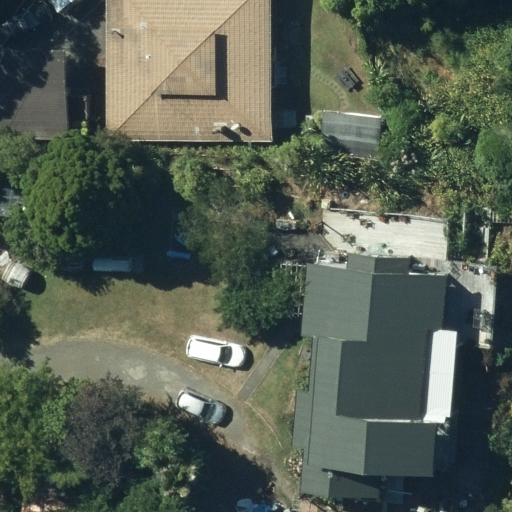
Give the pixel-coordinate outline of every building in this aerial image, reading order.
[(115,0),(114,127),(285,130),(285,0),(115,0)] [(0,67),(0,130),(77,131),(76,33),(16,34),(0,67)] [(390,103),(332,98),(328,147),(386,152),(390,103)] [(29,210),(47,212),(51,168),(10,164),(6,201),(30,204),(29,210)] [(313,475),(391,481),(394,442),(458,448),(462,393),(438,391),(444,307),(461,309),(463,254),(421,252),(422,240),(356,236),(356,248),(318,246),(312,320),(327,320),(323,376),(306,376),(303,432),(316,432),(313,475)] [(33,500),(79,501),(81,433),(34,432),(33,500)] [(87,433),(85,502),(164,504),(163,434),(87,433)]
